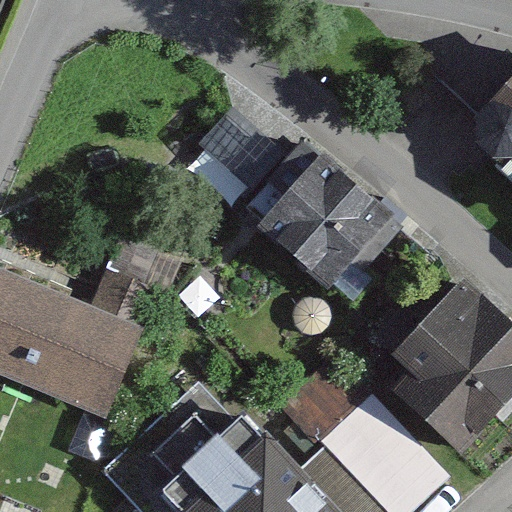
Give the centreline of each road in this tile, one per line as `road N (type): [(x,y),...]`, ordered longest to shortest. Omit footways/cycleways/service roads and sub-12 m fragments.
road 1 (residential): [(511,287),(409,193),(163,0)]
road 2 (tertiary): [(0,136),(63,0)]
